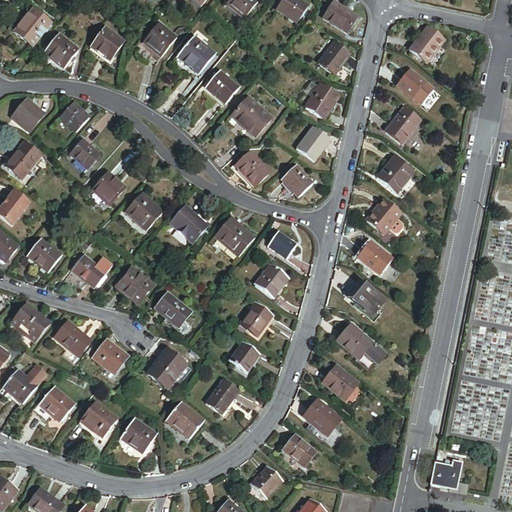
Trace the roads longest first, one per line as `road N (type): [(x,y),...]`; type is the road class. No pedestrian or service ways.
road 1 (residential): [(0,447),(120,490),(212,472),(251,445),(293,375),(330,229)]
road 2 (residential): [(402,511),(501,31)]
road 3 (residential): [(330,229),(381,4)]
road 4 (residential): [(245,204),(168,127),(89,93)]
road 5 (residential): [(89,93),(131,118),(172,163),(245,204)]
road 6 (residential): [(0,281),(111,320),(134,338)]
road 7 (residential): [(501,31),(381,4)]
